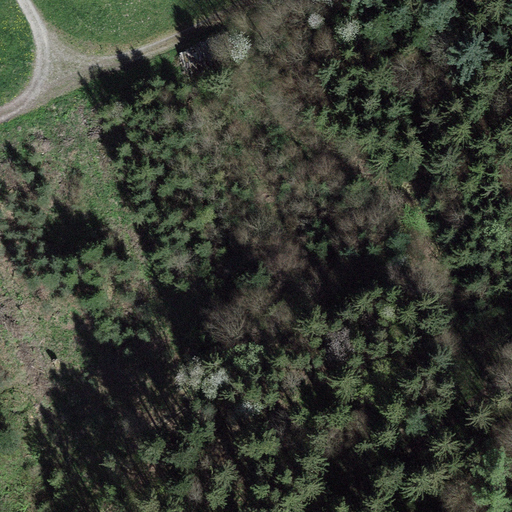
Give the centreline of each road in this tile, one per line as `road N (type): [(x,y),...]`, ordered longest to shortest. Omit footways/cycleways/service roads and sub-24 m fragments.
road 1 (track): [(234,0),(0,109)]
road 2 (track): [(316,511),(511,373)]
